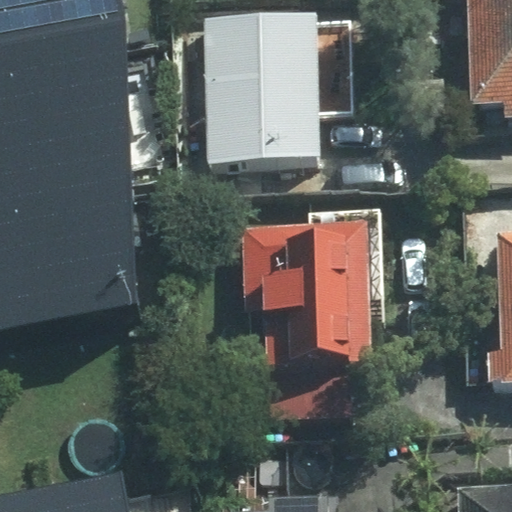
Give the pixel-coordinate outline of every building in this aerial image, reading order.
[(0,0),(0,366),(138,338),(123,24),(118,0),(0,0)] [(511,0),(469,0),(473,126),(503,125),(504,139),(511,138),(511,0)] [(322,178),(318,28),(200,31),(204,181),(322,178)] [(374,390),(371,239),(244,242),(246,329),(265,328),(268,436),(359,434),(358,390),(374,390)] [(504,404),(511,403),(511,249),(501,249),(504,404)] [(511,511),(511,502),(459,504),(458,511),(511,511)]
